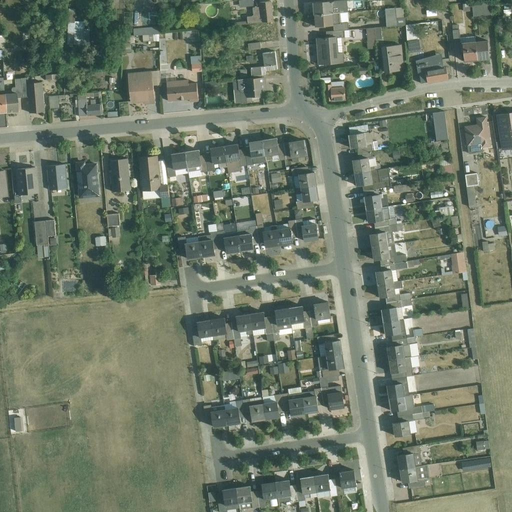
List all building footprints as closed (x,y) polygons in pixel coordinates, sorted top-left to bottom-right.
[(315,15),(347,12),(346,0),(314,3),(315,15)] [(248,24),(274,22),(271,1),(257,3),(257,7),(253,8),(254,15),(252,17),(247,17),(248,21),(248,24)] [(490,1),(472,2),(473,11),(473,17),(492,15),(490,1)] [(473,11),(472,2),(463,3),(464,12),(473,11)] [(385,10),(386,27),(406,26),(406,18),(404,18),(404,8),(385,10)] [(69,9),(67,44),(86,45),(87,39),(83,38),(84,23),(75,23),(75,9),(69,9)] [(344,31),(349,30),(348,23),(349,23),(348,12),(347,12),(315,15),(316,27),(333,26),(334,31),(326,32),(344,31)] [(170,19),(162,19),(162,29),(170,28),(170,19)] [(476,41),(475,37),(460,38),(459,25),(452,25),(454,42),(460,42),(461,53),(464,53),(465,61),(478,60),(476,41)] [(158,34),(158,27),(134,28),(135,37),(143,36),(158,34)] [(366,29),(368,49),(375,48),(374,40),(376,40),(375,28),(366,29)] [(344,31),(326,32),(327,38),(317,39),(319,65),(344,63),(344,53),(343,53),(342,38),(345,38),(344,31)] [(158,34),(143,36),(143,42),(154,41),(154,43),(157,43),(157,47),(159,47),(159,34),(158,34)] [(134,43),(134,37),(124,38),(123,54),(131,53),(130,44),(134,43)] [(421,51),(420,39),(408,40),(409,53),(421,51)] [(478,60),(490,59),(488,40),(476,41),(478,60)] [(260,42),(248,44),(249,51),(261,49),(260,42)] [(401,45),(383,47),(386,73),(404,71),(401,45)] [(275,52),(263,53),(264,67),(251,68),(252,76),(262,75),(266,75),(265,71),(278,69),(275,52)] [(202,72),(201,56),(191,57),(192,72),(202,72)] [(426,72),(420,73),(422,84),(448,79),(445,63),(430,66),(429,64),(425,65),(426,72)] [(160,70),(128,74),(131,103),(147,101),(148,104),(155,103),(153,86),(160,85),(160,70)] [(58,74),(46,76),(46,80),(50,83),(55,82),(59,79),(58,74)] [(22,78),(23,98),(29,97),(30,113),(44,112),(41,83),(28,84),(28,77),(22,78)] [(17,99),(23,98),(22,78),(15,79),(4,81),(4,85),(15,84),(15,88),(13,88),(12,89),(11,91),(11,94),(5,94),(6,112),(18,111),(17,99)] [(265,96),(263,78),(233,80),(235,103),(252,102),(252,97),(265,96)] [(188,80),(167,82),(168,102),(189,100),(190,102),(198,101),(197,83),(189,84),(188,80)] [(331,85),(326,85),(327,101),(346,100),(344,82),(331,83),(331,85)] [(219,95),(218,83),(204,84),(206,97),(219,95)] [(101,93),(78,94),(79,117),(100,115),(100,105),(95,105),(95,100),(90,101),(91,105),(87,106),(86,97),(99,96),(99,98),(101,98),(101,93)] [(48,96),(49,109),(58,108),(57,96),(48,96)] [(511,113),(498,116),(503,151),(511,149),(511,113)] [(448,140),(444,114),(435,115),(439,141),(448,140)] [(478,126),(465,127),(468,147),(481,145),(482,148),(490,147),(486,117),(477,119),(478,126)] [(371,122),(372,130),(388,128),(386,120),(371,122)] [(358,154),(372,152),(377,151),(376,142),(373,142),(371,132),(349,135),(351,149),(357,148),(358,154)] [(288,160),(286,143),(278,144),(277,138),(276,138),(276,139),(263,141),(266,160),(266,161),(272,160),(273,162),(288,160)] [(293,163),(306,161),(305,154),(306,154),(304,140),(286,143),(288,160),(292,159),(293,163)] [(260,161),(266,160),(263,141),(250,143),(250,142),(251,149),(245,149),(248,166),(248,171),(254,170),(254,164),(260,163),(260,161)] [(449,142),(441,143),(442,153),(449,152),(449,151),(450,151),(449,142)] [(248,166),(245,149),(239,150),(238,144),(237,144),(237,145),(224,147),(228,167),(228,173),(242,171),(241,167),(248,166)] [(220,168),(228,167),(224,147),(212,149),(211,148),(212,155),(206,156),(208,172),(215,170),(215,168),(220,167),(220,168)] [(208,172),(206,156),(200,156),(199,150),(198,150),(198,151),(186,152),(189,173),(190,178),(202,176),(202,173),(208,172)] [(176,176),(189,173),(186,152),(173,154),(172,154),(173,161),(166,161),(169,178),(176,176)] [(353,161),(355,173),(379,170),(381,170),(380,164),(377,165),(375,157),(373,157),(372,152),(358,154),(359,160),(353,161)] [(157,156),(140,158),(143,191),(161,189),(161,198),(169,197),(168,185),(160,186),(157,156)] [(110,161),(110,171),(109,171),(110,184),(112,184),(112,192),(130,190),(128,159),(118,160),(110,161)] [(450,159),(440,161),(443,179),(453,177),(450,159)] [(84,163),(77,164),(80,199),(99,197),(96,164),(84,166),(84,163)] [(65,165),(47,166),(49,190),(67,189),(65,165)] [(315,173),(309,173),(308,167),(292,170),(293,177),(294,177),(296,190),(297,189),(317,186),(315,173)] [(397,170),(398,178),(419,175),(418,167),(397,170)] [(35,168),(17,170),(20,196),(15,196),(16,204),(22,203),(21,196),(38,194),(35,168)] [(388,188),(387,182),(381,182),(379,170),(355,173),(357,186),(363,185),(364,191),(378,189),(388,188)] [(282,182),(280,173),(271,175),(272,184),(282,182)] [(477,173),(466,175),(470,208),(476,207),(474,186),(479,185),(477,173)] [(415,184),(394,187),(395,193),(416,190),(415,184)] [(313,201),(319,200),(317,186),(297,189),(297,195),(296,195),(297,202),(296,202),(297,209),(314,207),(313,201)] [(364,191),(367,210),(383,208),(381,194),(379,195),(378,189),(364,191)] [(207,195),(193,197),(194,203),(208,201),(207,195)] [(412,195),(405,196),(406,203),(414,202),(412,195)] [(252,197),(244,198),(245,206),(252,205),(251,203),(253,203),(252,197)] [(182,198),(172,199),(173,207),(183,205),(182,198)] [(282,199),(273,201),(275,210),(284,209),(282,199)] [(376,228),(402,223),(401,221),(397,222),(396,218),(395,218),(393,206),(383,208),(367,210),(369,223),(375,222),(376,228)] [(453,215),(452,206),(440,208),(440,210),(435,211),(436,217),(453,215)] [(270,226),(264,227),(262,213),(255,214),(257,226),(256,226),(259,242),(265,241),(266,248),(266,247),(279,245),(276,226),(276,225),(270,226)] [(108,227),(120,226),(119,214),(107,215),(108,227)] [(163,215),(164,223),(171,222),(170,214),(163,215)] [(458,216),(451,217),(453,228),(459,227),(458,216)] [(295,220),(298,236),(304,236),(305,242),(305,241),(318,239),(318,240),(319,240),(316,224),(303,226),(302,219),(295,220)] [(441,226),(439,219),(432,222),(434,228),(441,226)] [(54,220),(46,221),(48,236),(56,236),(54,220)] [(292,237),(298,236),(295,220),(289,221),(290,224),(276,226),(279,245),(292,243),(292,244),(293,243),(292,237)] [(46,221),(34,222),(36,245),(37,245),(38,258),(49,257),(48,236),(46,221)] [(259,242),(256,226),(255,221),(236,224),(237,231),(240,251),(253,249),(253,250),(254,249),(253,243),(259,242)] [(240,251),(237,231),(225,234),(223,223),(216,224),(219,248),(226,247),(227,254),(227,253),(240,251)] [(371,235),(373,248),(394,244),(392,232),(403,230),(402,223),(376,228),(376,234),(371,235)] [(214,249),(219,248),(216,224),(208,226),(209,235),(199,237),(202,257),(214,255),(215,255),(214,249)] [(506,227),(498,228),(499,237),(508,236),(506,227)] [(120,237),(119,228),(111,228),(112,229),(108,230),(109,236),(112,236),(112,238),(120,237)] [(461,235),(453,236),(454,243),(462,242),(461,235)] [(107,246),(106,236),(94,237),(95,247),(107,246)] [(188,259),(202,257),(199,237),(184,239),(184,237),(178,238),(181,254),(187,253),(188,259)] [(488,242),(482,242),(483,252),(489,251),(489,250),(495,250),(494,243),(488,244),(488,242)] [(380,259),(381,265),(407,261),(406,255),(397,256),(395,244),(394,244),(373,248),(374,260),(380,259)] [(466,272),(464,252),(451,254),(453,266),(451,266),(452,274),(466,272)] [(376,272),(378,285),(398,282),(396,270),(414,267),(414,266),(419,265),(419,260),(407,261),(381,265),(382,271),(376,272)] [(160,275),(150,275),(150,286),(161,285),(160,275)] [(410,293),(400,295),(399,288),(403,288),(402,282),(398,282),(378,285),(380,298),(386,297),(387,303),(411,299),(410,293)] [(384,323),(404,320),(402,307),(412,305),(411,299),(387,303),(388,309),(382,310),(384,323)] [(309,311),(312,328),(319,326),(319,324),(331,323),(331,318),(328,302),(328,303),(315,305),(315,304),(314,305),(315,311),(309,311)] [(312,328),(309,311),(303,312),(303,306),(302,306),(302,307),(289,309),(292,331),(306,329),(307,339),(313,338),(312,328)] [(293,334),(292,331),(289,309),(276,311),(276,310),(275,310),(276,316),(270,317),(274,341),(280,340),(280,336),(293,334)] [(274,341),(270,317),(265,318),(264,312),(263,312),(250,314),(253,334),(253,336),(267,334),(268,342),(274,341)] [(248,335),(253,334),(250,314),(237,316),(236,316),(237,322),(231,323),(234,340),(235,348),(242,346),(241,338),(248,337),(248,335)] [(234,340),(231,323),(226,324),(225,318),(224,318),(211,320),(214,340),(227,338),(227,341),(234,340)] [(202,342),(214,340),(211,320),(198,322),(199,328),(193,329),(195,345),(202,344),(202,342)] [(414,331),(406,332),(404,320),(384,323),(386,335),(392,334),(393,340),(415,337),(423,336),(423,329),(414,331)] [(18,325),(10,326),(10,339),(18,339),(18,325)] [(470,348),(472,347),(476,347),(474,329),(467,330),(470,348)] [(341,341),(340,341),(334,342),(333,335),(317,338),(321,358),(342,354),(340,341),(341,341)] [(388,348),(390,361),(418,356),(419,356),(417,343),(416,343),(415,337),(393,340),(394,346),(388,348)] [(295,342),(297,360),(304,358),(303,351),(302,351),(300,341),(295,342)] [(230,369),(230,362),(223,363),(223,360),(226,359),(224,350),(218,351),(220,360),(218,360),(219,370),(230,369)] [(297,359),(295,350),(287,351),(288,361),(297,359)] [(338,369),(345,368),(344,367),(342,354),(321,358),(317,358),(320,371),(316,372),(317,378),(339,375),(338,369)] [(268,356),(259,357),(260,365),(269,364),(268,356)] [(413,375),(412,368),(420,366),(418,356),(390,361),(393,379),(413,375)] [(290,372),(288,363),(278,364),(280,374),(290,372)] [(479,366),(454,370),(454,374),(474,371),(475,378),(470,379),(471,386),(481,384),(479,366)] [(279,374),(278,367),(270,368),(271,375),(279,374)] [(238,370),(222,373),(223,382),(239,379),(238,370)] [(388,386),(390,398),(412,395),(410,383),(408,383),(408,381),(423,379),(422,374),(413,375),(393,379),(394,385),(388,386)] [(339,376),(320,378),(322,387),(328,386),(327,382),(339,380),(339,376)] [(23,383),(15,383),(16,398),(24,398),(23,383)] [(321,389),(324,405),(330,404),(330,410),(331,410),(331,409),(344,408),(342,392),(341,386),(321,389)] [(305,413),(302,393),(301,387),(288,389),(289,393),(282,394),(285,411),(291,410),(292,416),(292,415),(305,413)] [(318,405),(324,405),(321,389),(314,389),(314,391),(302,393),(305,413),(318,411),(318,412),(319,412),(318,405)] [(266,419),(263,397),(251,399),(250,391),(242,393),(243,400),(246,416),(252,415),(253,422),(253,421),(266,419)] [(279,411),(285,411),(282,394),(263,397),(266,419),(279,417),(279,418),(280,417),(279,411)] [(434,405),(415,407),(412,395),(390,398),(392,411),(398,411),(399,416),(429,412),(435,411),(434,405)] [(240,417),(246,416),(243,400),(230,402),(230,404),(224,405),(227,425),(240,423),(241,423),(240,417)] [(227,425),(224,405),(212,408),(211,405),(204,406),(206,422),(213,421),(214,427),(227,425)] [(329,420),(329,405),(321,405),(321,420),(329,420)] [(395,436),(417,433),(415,421),(430,418),(429,412),(399,416),(400,422),(393,423),(395,436)] [(476,442),(477,451),(485,450),(485,449),(490,449),(489,441),(484,441),(476,442)] [(398,456),(400,469),(422,466),(419,446),(403,448),(404,455),(398,456)] [(491,467),(490,458),(462,463),(463,472),(491,467)] [(410,488),(426,486),(425,480),(430,479),(428,465),(422,466),(400,469),(403,483),(408,482),(410,488)] [(357,490),(356,484),(354,470),(353,471),(341,473),(340,473),(341,479),(335,480),(337,496),(344,495),(344,492),(357,490)] [(337,496),(335,480),(329,481),(328,474),(328,475),(315,477),(318,497),(318,499),(337,496)] [(311,498),(318,497),(315,477),(302,479),(302,478),(301,479),(302,485),(296,485),(299,502),(305,501),(305,498),(311,498)] [(299,502),(296,485),(290,486),(289,480),(289,481),(275,483),(278,498),(279,502),(291,501),(291,503),(299,502)] [(276,498),(278,498),(275,483),(263,485),(263,484),(262,484),(263,491),(257,491),(260,508),(261,508),(261,509),(266,509),(266,506),(265,500),(269,499),(270,507),(278,506),(276,498)] [(260,508),(257,491),(251,492),(250,486),(250,487),(237,489),(240,508),(240,511),(260,508)] [(227,511),(227,510),(240,508),(237,489),(224,490),(223,490),(224,496),(218,497),(220,511),(227,511)]
